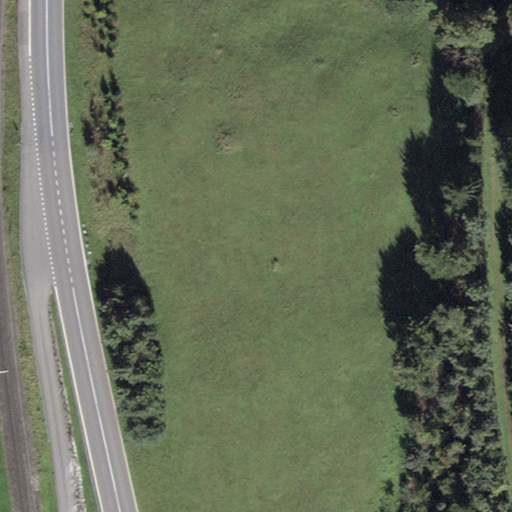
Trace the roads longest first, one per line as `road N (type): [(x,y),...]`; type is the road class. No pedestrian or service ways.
road 1 (track): [(511,425),(491,153),(511,12)]
road 2 (unclassified): [(68,511),(34,270),(40,246),(63,231)]
road 3 (secondary): [(63,231),(120,511)]
road 4 (secondary): [(46,0),(63,231)]
